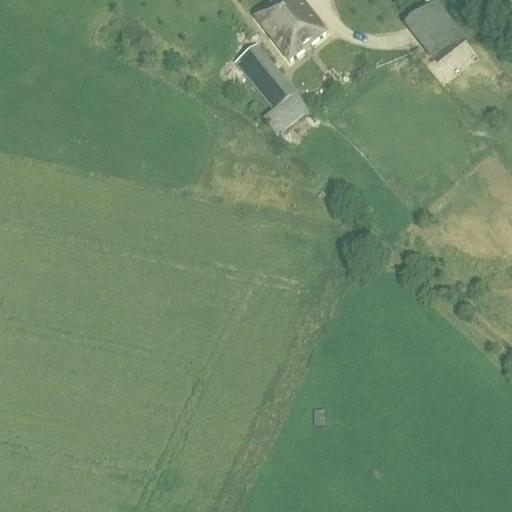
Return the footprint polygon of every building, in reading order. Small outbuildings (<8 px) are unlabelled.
[(326,35),(299,0),(281,0),(256,19),(289,63),(326,35)] [(450,22),(443,13),(433,20),(440,30),(450,22)] [(440,30),(422,44),(437,64),(465,42),(450,22),(440,30)] [(249,81),(270,65),(257,48),(236,65),(249,81)] [(295,96),(274,113),(265,120),(278,136),(308,112),(295,96)]
